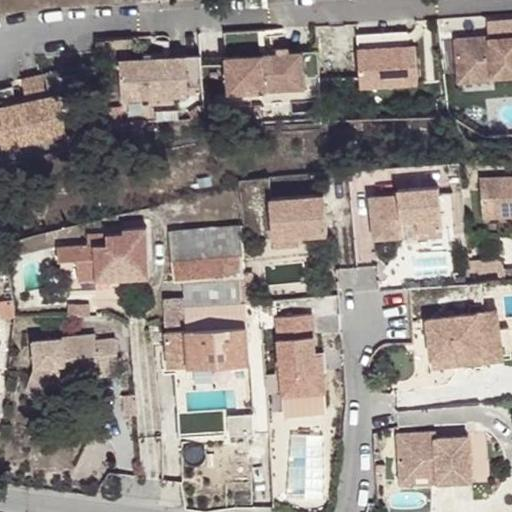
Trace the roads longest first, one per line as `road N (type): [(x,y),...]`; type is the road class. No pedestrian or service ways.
road 1 (residential): [(0,39),(61,25),(511,3)]
road 2 (residential): [(360,303),(349,511)]
